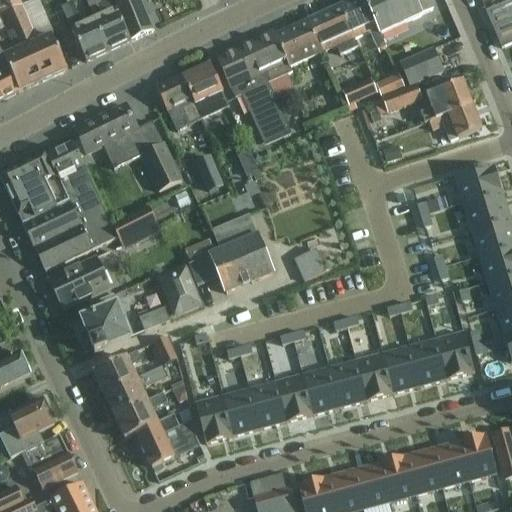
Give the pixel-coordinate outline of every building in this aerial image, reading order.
[(0,0),(0,16),(21,8),(18,0),(0,0)] [(152,34),(138,0),(99,0),(103,7),(103,8),(113,3),(130,45),(152,34)] [(387,50),(363,0),(359,0),(340,9),(355,41),(370,34),(379,53),(387,50)] [(412,0),(363,0),(387,50),(382,38),(422,20),(421,19),(433,13),(426,0),(424,0),(414,5),(412,0)] [(511,0),(487,12),(504,50),(511,45),(511,0)] [(103,8),(103,7),(100,9),(104,18),(93,22),(108,55),(130,45),(113,3),(103,8)] [(108,55),(93,22),(82,27),(72,5),(61,9),(86,64),(108,55)] [(37,44),(21,8),(0,16),(0,44),(9,40),(15,53),(37,44)] [(355,41),(340,9),(307,24),(322,56),(337,50),(340,58),(358,50),(355,41)] [(322,56),(307,24),(275,38),(284,60),(267,67),(275,84),(292,76),(290,71),(322,56)] [(268,87),(275,84),(267,67),(284,60),(275,38),(218,63),(236,101),(242,98),(262,142),(288,131),(268,87)] [(52,39),(4,60),(19,94),(48,82),(67,73),(52,39)] [(409,88),(442,74),(433,52),(400,66),(409,88)] [(0,104),(19,94),(4,60),(4,59),(2,60),(0,55),(0,104)] [(223,95),(210,68),(182,81),(194,107),(200,122),(228,109),(222,96),(223,95)] [(397,75),(377,84),(382,97),(403,88),(397,75)] [(181,79),(155,91),(166,115),(175,134),(187,129),(200,123),(200,122),(194,107),(182,81),(181,79)] [(348,107),(377,94),(371,80),(341,92),(348,107)] [(472,107),(463,83),(425,98),(431,111),(419,116),(424,127),(431,124),(472,107)] [(382,101),(388,115),(421,103),(416,89),(382,101)] [(482,133),(472,107),(431,124),(434,133),(444,129),(450,145),(482,133)] [(138,132),(126,108),(76,132),(88,157),(104,149),(115,172),(142,159),(160,195),(182,184),(153,124),(138,132)] [(106,217),(85,172),(72,146),(45,158),(56,181),(68,206),(79,230),(106,217)] [(395,150),(384,154),(388,165),(399,161),(395,150)] [(246,153),(238,157),(248,178),(256,174),(246,153)] [(213,155),(196,161),(209,193),(225,187),(213,155)] [(56,181),(45,158),(0,178),(0,182),(10,203),(56,181)] [(497,165),(457,176),(465,204),(505,192),(497,165)] [(345,169),(347,185),(362,183),(360,168),(345,169)] [(68,206),(56,181),(10,203),(22,227),(68,206)] [(511,216),(505,192),(465,204),(473,230),(511,218),(511,216)] [(434,202),(425,205),(428,216),(438,213),(434,202)] [(425,205),(417,207),(421,219),(428,216),(425,205)] [(79,230),(68,206),(22,227),(33,251),(79,230)] [(148,209),(110,226),(118,242),(120,247),(158,229),(148,209)] [(428,216),(421,219),(424,230),(432,228),(428,216)] [(118,242),(110,226),(106,217),(79,230),(33,251),(45,275),(92,253),(118,242)] [(511,218),(473,230),(481,257),(511,247),(511,218)] [(212,234),(220,253),(254,238),(246,220),(212,234)] [(201,233),(182,241),(187,253),(206,244),(201,233)] [(199,287),(219,279),(225,293),(269,275),(254,238),(220,253),(210,257),(211,259),(190,267),(199,287)] [(511,247),(481,257),(488,283),(511,276),(511,247)] [(316,252),(295,261),(305,284),(326,275),(316,252)] [(442,257),(434,260),(437,271),(445,269),(442,257)] [(75,276),(52,288),(64,313),(110,291),(95,260),(73,271),(75,276)] [(183,262),(165,268),(168,276),(186,270),(183,262)] [(445,269),(437,271),(441,283),(449,280),(445,269)] [(185,271),(160,281),(175,317),(199,307),(185,271)] [(511,276),(488,283),(496,310),(511,305),(511,276)] [(467,291),(459,293),(462,305),(470,303),(467,291)] [(82,323),(90,342),(89,343),(94,356),(131,341),(113,298),(90,307),(95,318),(82,323)] [(437,298),(425,301),(428,309),(439,305),(437,298)] [(410,305),(399,308),(401,316),(413,312),(410,305)] [(511,305),(496,310),(504,336),(511,334),(511,305)] [(399,308),(387,311),(389,319),(401,316),(399,308)] [(463,317),(450,320),(447,309),(438,312),(443,335),(466,329),(463,317)] [(164,310),(139,321),(145,334),(170,324),(164,310)] [(482,314),(466,315),(467,327),(483,326),(482,314)] [(357,319),(346,322),(348,330),(359,327),(357,319)] [(346,322),(334,325),(336,333),(348,330),(346,322)] [(433,326),(415,330),(419,342),(436,337),(433,326)] [(205,333),(194,336),(196,344),(207,341),(205,333)] [(303,333),(292,336),(294,344),(305,341),(303,333)] [(478,333),(470,335),(473,347),(481,344),(478,333)] [(292,336),(280,339),(282,347),(294,344),(292,336)] [(463,336),(436,343),(447,383),(474,376),(463,336)] [(169,339),(154,345),(164,367),(176,361),(169,339)] [(436,343),(409,351),(420,391),(447,383),(436,343)] [(205,394),(202,381),(208,380),(202,344),(181,347),(190,397),(205,394)] [(481,344),(473,347),(477,358),(484,356),(481,344)] [(250,348),(238,351),(241,359),(252,355),(250,348)] [(238,351),(227,354),(229,362),(241,359),(238,351)] [(409,351),(382,358),(393,398),(420,391),(409,351)] [(19,354),(0,363),(0,389),(29,376),(19,354)] [(136,381),(130,368),(140,363),(136,354),(93,374),(103,396),(136,381)] [(382,358),(356,365),(367,405),(393,398),(382,358)] [(356,365),(329,373),(340,413),(367,405),(356,365)] [(146,403),(140,390),(145,388),(146,390),(168,380),(163,369),(136,381),(103,396),(113,418),(146,403)] [(329,373),(303,380),(314,420),(340,413),(329,373)] [(303,380),(276,387),(287,427),(314,420),(303,380)] [(183,387),(173,391),(180,405),(187,401),(183,387)] [(276,387),(249,395),(260,435),(287,427),(276,387)] [(249,395),(223,402),(234,442),(260,435),(249,395)] [(124,441),(135,436),(135,435),(156,425),(151,413),(167,406),(162,396),(146,403),(113,418),(124,441)] [(3,438),(13,460),(29,452),(24,441),(53,427),(41,402),(9,417),(16,432),(3,438)] [(223,402),(195,410),(206,450),(234,442),(223,402)] [(173,418),(157,426),(156,425),(135,435),(135,436),(136,435),(152,471),(200,449),(196,440),(192,423),(179,429),(173,418)] [(67,424),(57,428),(64,443),(74,439),(67,424)] [(511,428),(510,430),(506,431),(502,431),(498,432),(494,435),(492,435),(504,482),(511,480),(511,428)] [(486,437),(458,444),(469,485),(496,477),(497,477),(486,437)] [(76,476),(58,438),(39,447),(42,454),(28,461),(43,492),(76,476)] [(458,444),(431,452),(442,492),(469,485),(458,444)] [(431,452),(405,459),(416,499),(442,492),(431,452)] [(405,459),(378,466),(389,506),(416,499),(405,459)] [(378,466),(351,473),(361,511),(366,511),(389,506),(378,466)] [(361,511),(351,473),(325,480),(333,511),(361,511)] [(297,488),(303,511),(333,511),(325,480),(297,488)] [(52,511),(51,509),(54,508),(56,511),(94,511),(82,485),(51,500),(40,509),(36,511),(30,502),(23,505),(8,511),(52,511)] [(291,489),(253,500),(256,511),(297,511),(297,509),(291,489)] [(0,511),(8,511),(23,505),(16,490),(0,497),(0,511)]
